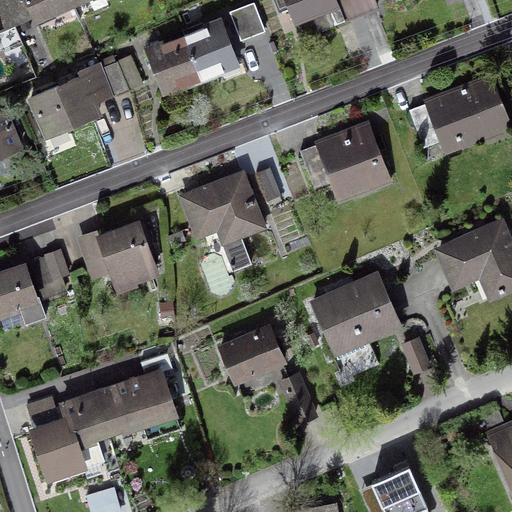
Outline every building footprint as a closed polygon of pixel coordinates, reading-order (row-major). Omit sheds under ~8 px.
[(32,20),(70,3),(77,0),(0,0),(0,31),(13,25),(32,17),(32,20)] [(293,22),(335,5),(333,0),(274,0),(278,9),(283,6),(287,5),(293,22)] [(371,0),(333,0),(335,5),(342,21),(361,14),(368,11),(375,9),(371,0)] [(240,41),(263,32),(252,4),(229,13),(240,41)] [(177,85),(199,77),(236,63),(224,31),(220,22),(183,36),(183,37),(146,51),(149,61),(159,87),(175,81),(177,85)] [(46,137),(97,115),(83,84),(89,82),(96,98),(110,91),(102,68),(99,63),(78,72),(80,77),(29,99),(46,137)] [(113,97),(127,91),(116,63),(102,68),(110,91),(113,97)] [(457,147),(485,136),(483,130),(507,121),(490,77),(450,93),(453,99),(410,116),(422,148),(453,136),(457,147)] [(0,156),(18,149),(2,111),(0,111),(0,156)] [(315,145),(317,149),(300,156),(313,188),(331,181),(329,176),(345,170),(355,194),(389,181),(367,125),(315,145)] [(279,196),(268,168),(254,174),(265,202),(279,196)] [(262,227),(243,178),(241,173),(219,182),(220,186),(213,188),(212,185),(181,197),(196,237),(215,230),(231,272),(250,264),(239,236),(262,227)] [(475,234),(437,250),(453,286),(488,271),(498,294),(511,288),(511,252),(499,223),(486,229),(488,233),(476,238),(475,234)] [(149,255),(137,224),(97,239),(96,235),(80,240),(89,265),(105,259),(115,286),(153,272),(147,256),(149,255)] [(66,274),(58,251),(44,256),(52,279),(37,285),(42,299),(61,293),(58,277),(66,274)] [(24,266),(0,274),(0,311),(35,299),(24,266)] [(364,347),(361,342),(398,326),(380,284),(357,294),(353,285),(312,303),(336,360),(364,347)] [(234,382),(282,362),(268,327),(219,348),(234,382)] [(416,339),(402,345),(414,373),(428,367),(416,339)] [(95,440),(107,436),(141,425),(174,415),(160,372),(171,368),(166,354),(139,363),(144,377),(141,378),(127,383),(104,390),(104,394),(100,395),(95,397),(90,398),(85,400),(84,397),(60,405),(65,421),(59,423),(51,399),(27,407),(47,469),(79,458),(84,471),(101,466),(102,462),(95,440)] [(285,393),(297,423),(314,416),(296,375),(287,379),(292,390),(285,393)] [(511,426),(505,429),(497,411),(481,418),(511,488),(511,426)] [(372,480),(386,511),(414,511),(427,506),(407,464),(390,472),(372,480)]
